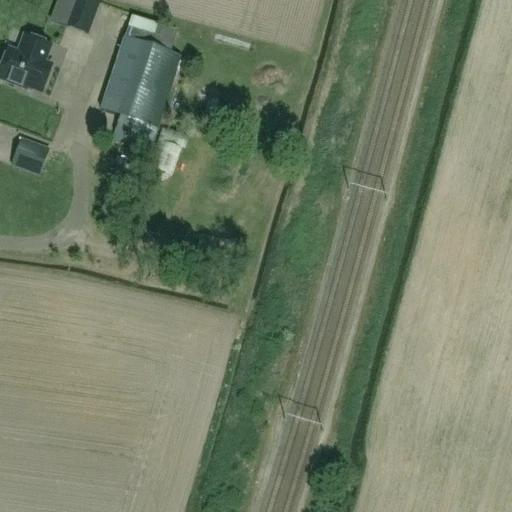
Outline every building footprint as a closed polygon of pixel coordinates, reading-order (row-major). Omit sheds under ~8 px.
[(87,36),(92,22),(98,5),(83,0),(76,0),(71,15),(66,28),(87,36)] [(24,37),(18,54),(9,51),(0,73),(0,80),(27,91),(28,89),(41,94),(52,67),(44,64),(51,47),(24,37)] [(151,154),(182,58),(124,39),(101,112),(120,118),(113,141),(151,154)] [(157,171),(175,177),(188,140),(169,134),(157,171)] [(40,178),(50,150),(22,140),(12,168),(40,178)] [(255,212),(253,220),(271,226),(274,217),(255,212)]
